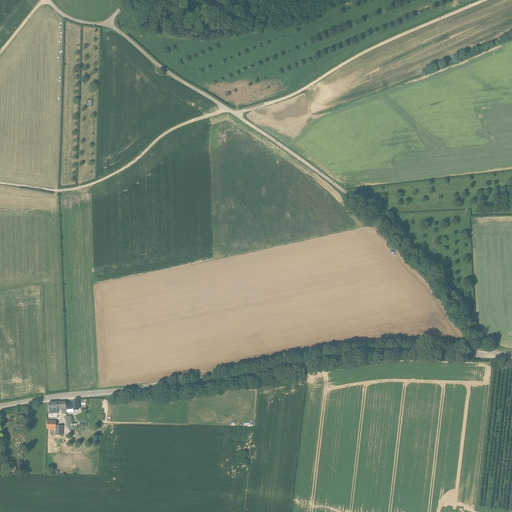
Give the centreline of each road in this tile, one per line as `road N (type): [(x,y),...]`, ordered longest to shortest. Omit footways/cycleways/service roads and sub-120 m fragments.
road 1 (unclassified): [(497,355),(378,218),(116,29),(73,20),(47,0)]
road 2 (tertiary): [(0,406),(197,384),(373,352),(497,355)]
road 3 (track): [(485,0),(378,45),(295,93),(233,113)]
road 4 (track): [(227,109),(178,126),(85,186),(0,183)]
